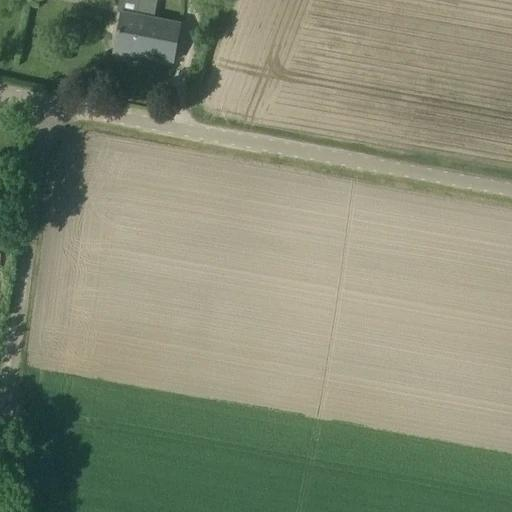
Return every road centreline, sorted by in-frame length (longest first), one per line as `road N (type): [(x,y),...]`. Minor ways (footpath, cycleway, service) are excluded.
road 1 (unclassified): [(511,179),(0,90)]
road 2 (track): [(46,100),(0,426)]
